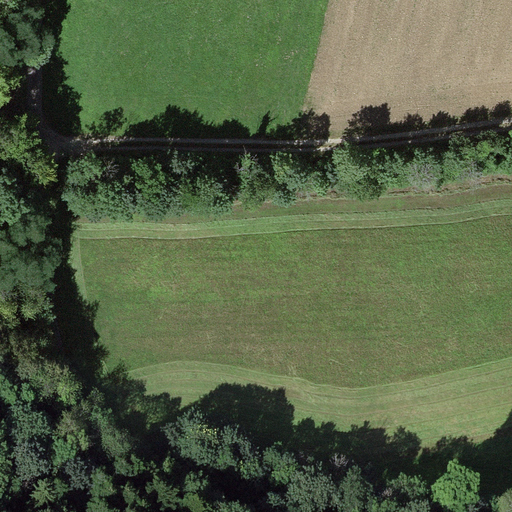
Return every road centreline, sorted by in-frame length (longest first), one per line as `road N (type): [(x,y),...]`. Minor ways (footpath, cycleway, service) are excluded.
road 1 (track): [(27,143),(280,145),(511,122)]
road 2 (track): [(27,143),(39,315),(59,371),(86,426),(115,461),(195,511)]
road 3 (track): [(27,143),(24,0)]
